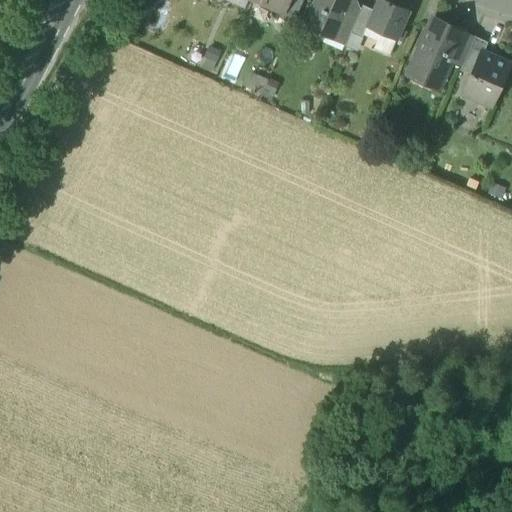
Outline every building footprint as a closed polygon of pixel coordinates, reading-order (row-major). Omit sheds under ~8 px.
[(254,0),(283,12),(283,13),(288,0),(254,0)] [(288,0),(283,13),(283,12),(280,19),(293,25),(303,0),(288,0)] [(317,0),(306,26),(333,38),(336,32),(337,33),(345,15),(351,0),(317,0)] [(378,0),(374,10),(366,27),(367,28),(397,41),(410,11),(400,6),(401,3),(393,0),(390,0),(390,2),(386,0),(378,0)] [(374,10),(363,5),(356,20),(351,33),(363,38),(367,28),(366,27),(374,10)] [(345,15),(337,33),(336,32),(333,38),(346,44),(351,33),(356,20),(345,15)] [(463,32),(433,19),(411,68),(441,82),(450,61),(463,32)] [(463,32),(450,61),(463,66),(475,37),(463,32)] [(488,43),(475,37),(463,66),(461,70),(472,75),(482,52),(483,53),(488,43)] [(483,53),(482,52),(472,75),(464,93),(492,106),(510,65),(483,53)]
